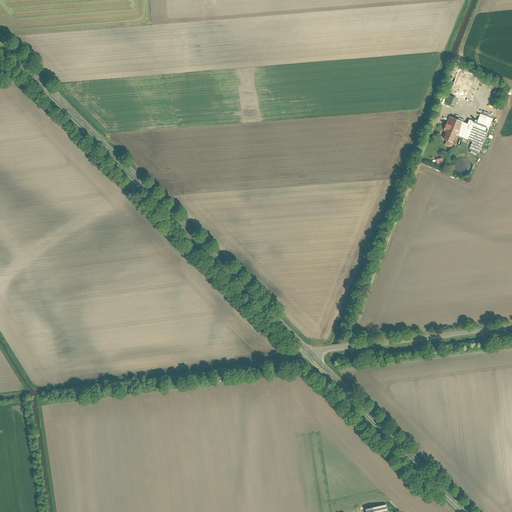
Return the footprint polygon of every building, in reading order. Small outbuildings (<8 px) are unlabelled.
[(455,79),(470,85),(474,74),(464,70),(462,76),(457,73),(455,79)] [(470,85),(455,79),(445,103),(454,107),(459,96),(464,98),(470,85)] [(477,123),(489,128),(493,119),(480,114),(477,123)] [(462,122),(449,117),(443,131),(446,132),(443,140),(452,144),(456,135),(458,136),(462,122)] [(467,124),(462,122),(458,136),(472,142),(468,150),(479,154),(489,128),(477,123),(469,120),(467,124)]
